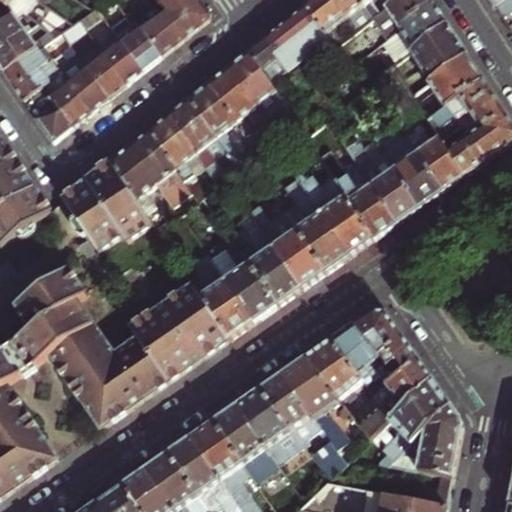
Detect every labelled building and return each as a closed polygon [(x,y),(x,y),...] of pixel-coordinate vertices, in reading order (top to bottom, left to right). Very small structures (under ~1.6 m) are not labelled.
[(40,4),(34,0),(0,0),(0,2),(13,11),(12,12),(16,17),(23,12),(30,17),(40,4)] [(34,0),(40,4),(46,8),(51,0),(34,0)] [(115,0),(100,10),(106,18),(110,24),(125,13),(115,0)] [(169,13),(189,0),(157,0),(163,8),(168,14),(169,13)] [(200,0),(189,0),(169,13),(190,41),(201,32),(214,21),(210,14),(202,2),(200,0)] [(350,27),(329,0),(319,0),(316,2),(308,9),(329,42),(336,51),(346,43),(340,34),(350,27)] [(373,22),(356,0),(329,0),(350,27),(356,36),(373,22)] [(385,47),(436,8),(430,0),(402,0),(387,12),(381,17),(373,22),(383,35),(355,56),(361,65),(385,47)] [(382,0),(356,0),(373,22),(381,17),(374,6),(380,2),(382,0)] [(387,12),(402,0),(382,0),(380,2),(387,12)] [(490,0),(496,9),(510,0),(490,0)] [(511,0),(510,0),(496,9),(504,22),(511,16),(511,0)] [(69,24),(76,28),(83,22),(95,14),(82,6),(69,24)] [(399,66),(450,29),(443,18),(436,8),(385,47),(399,66)] [(329,42),(308,9),(299,17),(291,23),(314,54),(329,42)] [(95,14),(83,22),(89,31),(106,18),(100,10),(95,14)] [(168,14),(144,31),(164,60),(177,51),(190,41),(169,13),(168,14)] [(0,28),(0,54),(33,31),(30,26),(25,30),(16,17),(0,28)] [(76,28),(64,36),(69,42),(70,44),(89,31),(83,22),(76,28)] [(119,37),(120,38),(146,75),(155,68),(164,60),(144,31),(138,23),(134,26),(119,37)] [(314,54),(291,23),(273,37),(265,44),(288,74),(314,54)] [(414,100),(469,59),(460,45),(450,29),(399,66),(394,70),(395,72),(414,100)] [(33,31),(0,54),(0,67),(6,76),(58,40),(50,34),(35,45),(31,39),(36,35),(33,31)] [(58,40),(6,76),(11,83),(16,90),(44,71),(49,67),(42,58),(47,54),(48,56),(69,42),(64,36),(58,40)] [(103,51),(106,56),(128,89),(136,82),(146,75),(120,38),(103,51)] [(288,74),(265,44),(257,50),(250,55),(273,86),(288,74)] [(70,84),(94,116),(103,109),(111,103),(85,65),(74,50),(64,57),(67,61),(68,60),(80,77),(70,84)] [(273,86),(250,55),(241,63),(231,71),(268,124),(274,120),(271,114),(273,113),(267,103),(278,94),(273,86)] [(85,65),(111,103),(120,96),(128,89),(106,56),(94,66),(90,61),(85,65)] [(449,112),(487,85),(479,73),(469,59),(414,100),(420,110),(439,97),(449,112)] [(44,71),(16,90),(23,99),(27,106),(44,93),(57,82),(64,76),(61,71),(50,79),(44,71)] [(268,124),(231,71),(221,79),(210,87),(245,136),(255,150),(261,158),(267,153),(255,136),(268,125),(268,124)] [(414,100),(395,72),(382,83),(406,120),(420,110),(414,100)] [(52,100),(75,131),(85,123),(94,116),(70,84),(63,90),(57,82),(44,93),(50,101),(52,100)] [(460,118),(468,130),(491,163),(506,152),(511,148),(511,123),(507,115),(487,85),(449,112),(430,125),(437,134),(460,118)] [(245,136),(210,87),(201,95),(192,102),(219,142),(237,167),(241,174),(261,158),(255,150),(245,157),(235,144),(245,136)] [(44,93),(27,106),(56,146),(67,138),(75,131),(52,100),(50,101),(44,93)] [(219,142),(192,102),(182,110),(170,119),(198,159),(220,190),(241,174),(237,167),(223,178),(215,167),(218,165),(208,151),(219,142)] [(198,159),(170,119),(162,126),(151,135),(179,174),(201,205),(210,199),(196,179),(194,181),(191,178),(194,176),(188,167),(198,159)] [(321,131),(316,124),(305,133),(309,140),(321,131)] [(407,138),(412,145),(446,195),(456,188),(460,185),(467,180),(445,146),(441,142),(436,145),(423,127),(407,138)] [(479,171),(491,163),(468,130),(445,146),(467,180),(479,171)] [(179,174),(151,135),(142,142),(132,150),(159,190),(174,211),(185,203),(169,181),(179,174)] [(446,195),(412,145),(399,154),(392,143),(388,145),(382,135),(375,140),(386,157),(422,211),(434,203),(446,195)] [(0,245),(4,251),(55,215),(53,212),(34,185),(3,142),(0,136),(0,245)] [(348,150),(367,178),(399,227),(412,218),(422,211),(386,157),(375,164),(360,142),(348,150)] [(159,190),(132,150),(123,157),(113,165),(155,229),(161,236),(181,221),(174,211),(163,220),(148,198),(159,190)] [(377,243),(389,235),(399,227),(367,178),(355,186),(331,150),(321,157),(335,179),(377,243)] [(155,229),(113,165),(91,182),(66,203),(101,256),(124,240),(129,247),(155,229)] [(297,176),(301,182),(354,259),(366,250),(377,243),(335,179),(322,188),(317,179),(311,183),(304,172),(297,176)] [(301,234),(329,276),(342,267),(354,259),(301,182),(296,185),(301,194),(297,197),(300,201),(298,203),(309,219),(312,217),(317,223),(301,234)] [(251,214),(305,293),(317,284),(329,276),(301,234),(284,246),(281,241),(282,240),(283,235),(273,221),(270,220),(261,207),(251,214)] [(253,268),(282,309),(294,300),(305,293),(251,214),(241,221),(250,233),(249,238),(259,252),(263,253),(265,252),(269,257),(253,268)] [(210,258),(257,326),(269,318),(282,309),(253,268),(236,280),(232,274),(234,273),(235,268),(226,255),(221,253),(219,251),(215,254),(213,250),(207,255),(210,258)] [(204,302),(233,344),(246,334),(257,326),(210,258),(194,270),(212,296),(204,302)] [(0,504),(7,500),(4,496),(15,489),(18,493),(22,490),(62,463),(36,427),(11,390),(34,375),(55,360),(81,399),(105,433),(142,407),(148,403),(146,399),(156,391),(159,395),(204,364),(233,344),(204,302),(196,289),(134,332),(141,342),(118,359),(98,330),(80,305),(89,298),(72,273),(20,309),(36,333),(21,344),(15,348),(9,352),(0,358),(0,504)] [(358,328),(391,372),(381,378),(391,391),(423,366),(406,342),(388,317),(375,316),(366,322),(358,328)] [(348,335),(336,343),(373,392),(379,401),(391,391),(381,378),(391,372),(358,328),(348,335)] [(323,352),(310,362),(343,404),(349,400),(357,411),(372,400),(368,395),(373,392),(336,343),(323,352)] [(296,371),(285,379),(318,423),(334,444),(315,459),(334,483),(350,468),(340,455),(350,447),(347,443),(350,440),(337,423),(330,421),(327,417),(344,405),(343,404),(310,362),(296,371)] [(436,385),(429,375),(423,366),(391,391),(379,401),(386,410),(396,423),(436,385)] [(275,387),(265,394),(297,435),(309,451),(314,447),(311,443),(318,437),(308,424),(313,420),(317,424),(318,423),(285,379),(275,387)] [(386,461),(383,468),(393,469),(453,410),(443,395),(436,385),(396,423),(393,425),(404,436),(386,453),(389,457),(386,461)] [(254,401),(242,409),(283,471),(292,482),(296,479),(293,476),(297,473),(298,466),(313,456),(309,451),(297,435),(265,394),(254,401)] [(230,418),(218,426),(253,478),(260,487),(283,471),(242,409),(230,418)] [(396,423),(386,410),(362,429),(375,444),(393,425),(396,423)] [(463,423),(460,420),(453,410),(393,469),(410,472),(412,460),(422,462),(420,474),(423,475),(455,481),(465,432),(463,423)] [(206,434),(195,442),(243,511),(261,511),(243,485),(253,478),(218,426),(206,434)] [(184,450),(172,458),(201,500),(209,511),(243,511),(195,442),(184,450)] [(161,466),(149,474),(175,511),(209,511),(201,500),(172,458),(161,466)] [(138,482),(127,489),(142,511),(175,511),(149,474),(138,482)] [(452,499),(455,481),(423,475),(418,504),(450,510),(452,499)] [(115,497),(103,506),(107,511),(142,511),(127,489),(115,497)] [(449,511),(450,510),(418,504),(368,495),(365,511),(449,511)]
